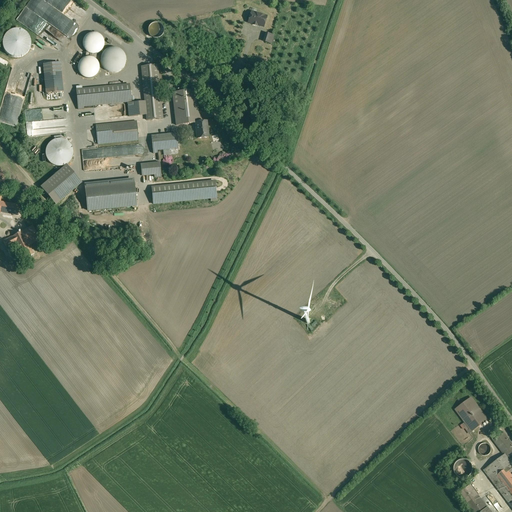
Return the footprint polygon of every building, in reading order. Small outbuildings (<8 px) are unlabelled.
[(30,0),(18,21),(29,28),(38,15),(56,27),(59,22),(56,20),(57,19),(55,18),(58,15),(59,16),(62,12),(56,9),(60,2),(62,2),(63,0),(64,0),(63,0),(30,0)] [(267,17),(252,12),(248,22),(264,27),(267,17)] [(154,39),(166,35),(162,22),(150,25),(154,39)] [(2,44),(3,48),(5,52),(8,56),(12,58),(17,58),(21,58),(26,55),(29,52),(31,47),(31,42),(30,38),(27,34),(23,31),(18,29),(13,30),(8,32),(5,35),(3,39),(2,44)] [(97,33),(95,33),(93,33),(91,33),(90,34),(88,34),(87,35),(86,36),(85,37),(84,38),(84,39),(83,41),(83,42),(83,44),(83,45),(83,46),(83,47),(84,48),(84,49),(85,50),(86,51),(87,52),(88,53),(90,54),(91,54),(93,54),(94,54),(96,54),(97,54),(98,53),(99,53),(100,52),(101,51),(102,51),(102,50),(103,49),(103,48),(104,47),(104,46),(104,45),(104,43),(104,42),(104,41),(104,40),(103,39),(103,38),(102,37),(101,36),(100,35),(99,34),(98,34),(97,33)] [(115,48),(113,47),(111,48),(110,48),(108,49),(107,49),(106,50),(105,51),(104,52),(103,53),(103,54),(102,55),(102,56),(101,57),(101,58),(101,59),(101,60),(101,62),(101,63),(102,65),(102,66),(103,67),(104,69),(105,70),(106,70),(107,71),(108,72),(110,72),(112,73),(114,73),(116,73),(117,72),(118,72),(119,72),(120,71),(121,70),(122,69),(123,68),(124,67),(125,65),(125,64),(126,63),(126,62),(126,61),(126,60),(126,58),(126,56),(125,56),(125,55),(125,54),(124,53),(124,52),(123,52),(122,51),(121,50),(120,49),(119,49),(118,48),(117,48),(115,48)] [(86,57),(85,57),(84,58),(83,59),(82,60),(81,60),(80,61),(79,62),(79,64),(78,65),(78,66),(78,68),(78,69),(78,70),(78,71),(79,71),(79,72),(80,74),(81,75),(81,76),(82,77),(84,77),(85,78),(86,78),(88,78),(89,79),(91,78),(92,78),(94,77),(95,77),(96,76),(97,75),(98,73),(99,72),(99,71),(99,70),(100,68),(100,67),(100,66),(99,65),(99,64),(99,63),(98,62),(97,61),(96,60),(96,59),(95,59),(93,58),(92,57),(90,57),(88,57),(86,57)] [(60,63),(44,65),(46,93),(63,92),(60,63)] [(158,65),(142,67),(145,102),(146,115),(147,120),(163,119),(158,65)] [(130,85),(77,90),(79,110),(84,109),(84,106),(131,102),(130,85)] [(197,90),(171,93),(175,126),(195,124),(195,123),(200,122),(197,90)] [(145,102),(127,103),(128,117),(146,115),(145,102)] [(0,112),(0,122),(18,126),(20,116),(0,112)] [(137,121),(96,125),(98,144),(139,140),(137,121)] [(200,122),(195,123),(195,124),(196,140),(209,138),(207,121),(200,122)] [(177,133),(152,136),(153,151),(178,149),(177,133)] [(63,140),(62,140),(60,139),(58,139),(56,139),(55,140),(53,141),(51,142),(50,143),(49,144),(48,145),(47,146),(46,148),(46,149),(46,150),(46,151),(45,152),(45,153),(45,154),(46,156),(46,158),(47,159),(48,161),(49,162),(50,163),(51,164),(52,165),(53,165),(54,166),(55,166),(56,166),(58,167),(60,167),(62,166),(63,166),(64,166),(65,165),(67,164),(68,163),(69,162),(70,161),(71,160),(72,158),(72,157),(73,155),(73,154),(73,153),(73,151),(73,150),(72,149),(72,148),(72,147),(71,145),(69,144),(68,143),(67,142),(66,141),(65,141),(65,140),(63,140)] [(124,146),(82,150),(84,171),(115,168),(115,165),(118,164),(118,163),(122,163),(122,161),(119,162),(119,159),(117,160),(116,158),(126,157),(124,146)] [(160,163),(141,165),(142,176),(161,174),(160,163)] [(82,183),(66,165),(40,187),(56,206),(82,183)] [(134,179),(84,184),(87,212),(137,207),(134,179)] [(152,187),(153,205),(216,198),(215,181),(152,187)] [(20,206),(0,202),(0,212),(18,215),(20,206)] [(40,240),(32,225),(21,231),(21,232),(22,232),(27,241),(29,246),(40,240)] [(21,232),(3,241),(8,251),(17,246),(27,241),(22,232),(21,232)] [(27,241),(17,246),(20,251),(25,260),(34,255),(29,246),(27,241)] [(17,246),(8,251),(11,256),(20,251),(17,246)] [(488,420),(471,398),(456,410),(465,423),(468,426),(470,429),(472,432),(488,420)] [(511,476),(508,471),(511,468),(511,464),(509,461),(511,458),(511,444),(503,432),(493,440),(504,455),(484,470),(511,507),(511,476)] [(491,452),(491,450),(491,447),(489,445),(487,444),(485,443),(482,444),(480,445),(479,447),(478,450),(479,452),(480,454),(482,456),(485,456),(487,456),(489,454),(491,452)] [(470,485),(458,494),(471,511),(481,511),(488,508),(470,485)]
